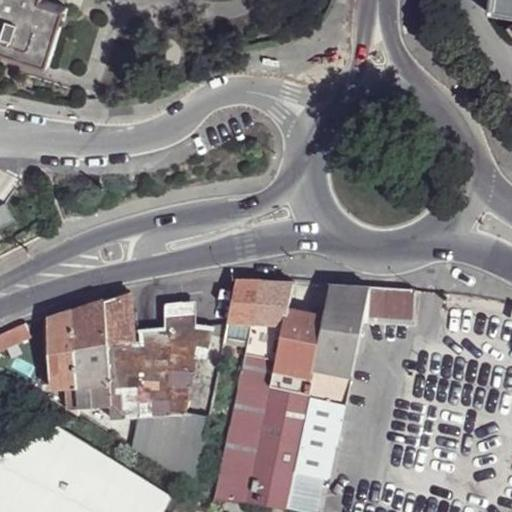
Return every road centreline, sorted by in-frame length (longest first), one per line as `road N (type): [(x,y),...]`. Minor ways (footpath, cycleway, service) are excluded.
road 1 (unclassified): [(0,138),(25,146),(124,143),(242,88)]
road 2 (secondary): [(146,270),(335,230)]
road 3 (secondary): [(174,219),(116,230),(0,282)]
road 4 (secondary): [(0,319),(146,270)]
road 5 (secondary): [(307,171),(277,197),(174,219)]
